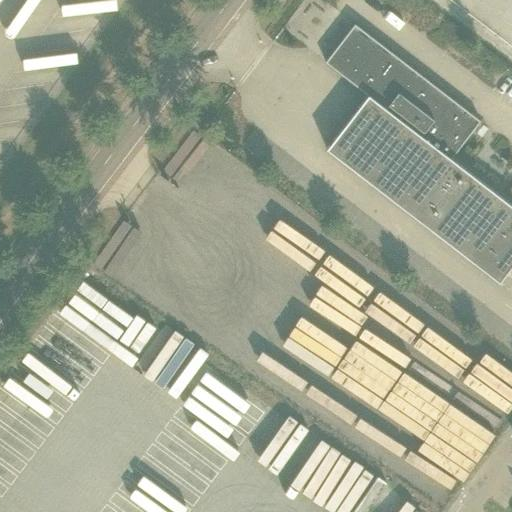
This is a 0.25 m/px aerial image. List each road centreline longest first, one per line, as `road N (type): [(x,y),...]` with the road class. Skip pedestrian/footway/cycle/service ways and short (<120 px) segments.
road 1 (unknown): [(511,296),(481,296),(447,273),(186,57)]
road 2 (unclassified): [(0,301),(230,0)]
road 3 (unknown): [(289,511),(131,397),(111,391),(74,393),(58,404),(0,487)]
road 4 (unknown): [(386,0),(511,99)]
